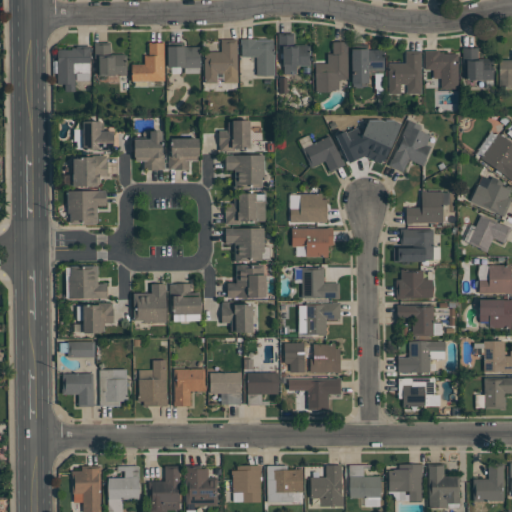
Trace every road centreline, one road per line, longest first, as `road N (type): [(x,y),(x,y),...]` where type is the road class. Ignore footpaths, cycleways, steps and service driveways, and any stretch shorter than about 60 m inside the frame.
road 1 (residential): [(31,15),(296,3),(447,23),(511,8)]
road 2 (residential): [(36,436),(511,435)]
road 3 (residential): [(202,262),(129,262),(128,194),(202,194),(202,262)]
road 4 (residential): [(367,204),(369,435)]
road 5 (tertiary): [(31,15),(32,154)]
